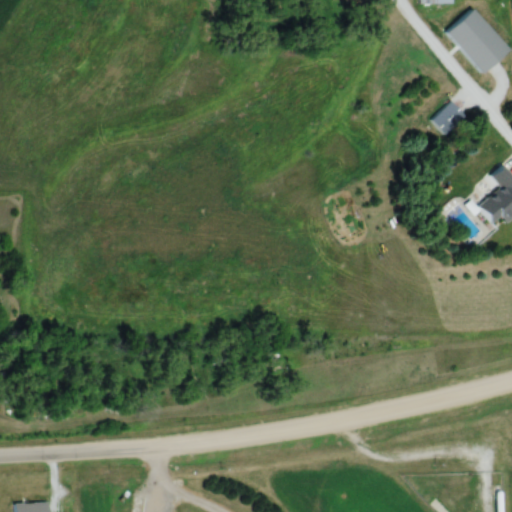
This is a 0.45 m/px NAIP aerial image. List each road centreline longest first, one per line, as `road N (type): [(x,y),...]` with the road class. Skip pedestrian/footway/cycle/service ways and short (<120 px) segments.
road 1 (tertiary): [(141,455),(305,433),(511,388)]
road 2 (tertiary): [(0,459),(141,455)]
